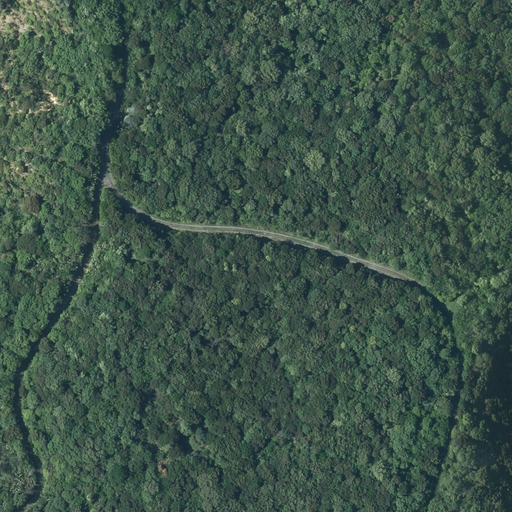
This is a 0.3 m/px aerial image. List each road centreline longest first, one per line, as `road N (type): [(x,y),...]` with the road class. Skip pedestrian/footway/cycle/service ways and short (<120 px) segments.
road 1 (track): [(436,511),(464,418),(455,306),(404,272),(317,244),(139,213),(115,184)]
road 2 (track): [(25,511),(50,469),(31,386),(98,248),(127,126),(141,0)]
